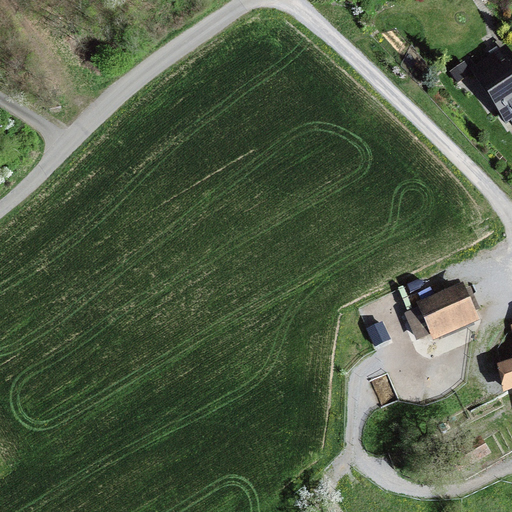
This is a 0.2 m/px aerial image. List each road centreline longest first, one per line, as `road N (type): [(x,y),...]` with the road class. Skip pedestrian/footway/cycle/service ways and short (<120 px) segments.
road 1 (track): [(511,217),(299,0)]
road 2 (unclassified): [(70,142),(177,50),(260,0)]
